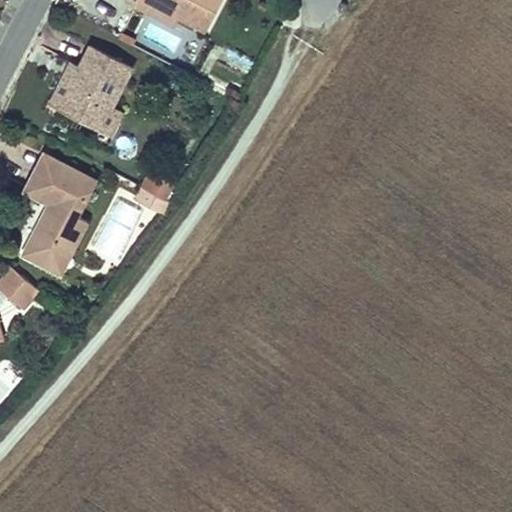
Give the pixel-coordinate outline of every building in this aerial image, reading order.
[(185,7),(170,0),(150,0),(181,16),(185,7)] [(170,0),(185,7),(214,22),(225,0),(170,0)] [(89,61),(68,101),(109,122),(120,100),(140,62),(99,40),(89,61)] [(56,96),(68,101),(89,61),(78,54),(56,96)] [(120,100),(109,122),(123,130),(135,108),(120,100)] [(31,248),(60,263),(70,244),(78,248),(95,217),(86,212),(104,177),(52,151),(33,187),(57,200),(31,248)] [(179,196),(153,182),(147,193),(173,207),(179,196)] [(70,244),(60,263),(68,268),(78,248),(70,244)] [(35,278),(18,263),(1,281),(28,304),(44,286),(35,278)] [(0,338),(9,335),(3,317),(0,318),(0,338)]
